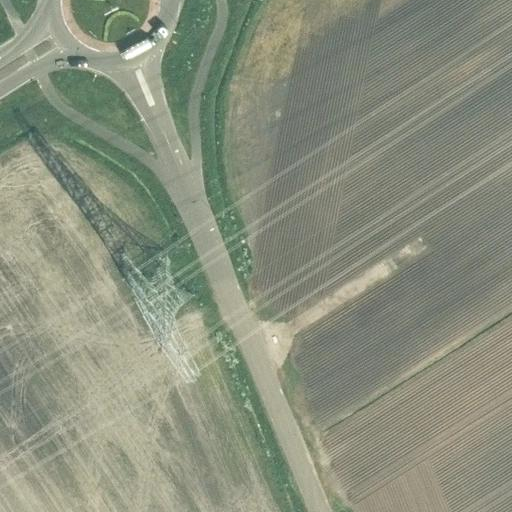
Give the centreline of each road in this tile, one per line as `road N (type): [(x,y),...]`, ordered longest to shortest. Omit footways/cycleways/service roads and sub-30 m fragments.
road 1 (unclassified): [(318,511),(209,253)]
road 2 (trunk): [(189,127),(384,0)]
road 3 (trunk): [(0,240),(132,163)]
